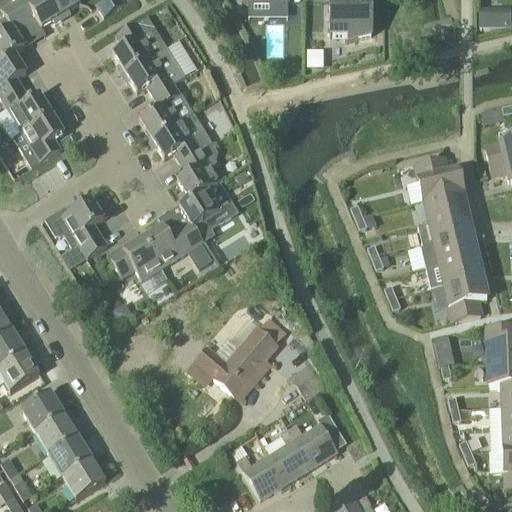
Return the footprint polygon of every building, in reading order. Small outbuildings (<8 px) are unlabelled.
[(0,14),(0,15),(10,8),(14,7),(9,0),(3,0),(0,2),(0,14)] [(10,8),(24,29),(34,22),(40,32),(60,20),(47,0),(24,0),(14,7),(10,8)] [(47,0),(60,20),(80,7),(75,0),(47,0)] [(133,3),(131,0),(114,0),(96,11),(103,22),(133,3)] [(346,46),(356,43),(370,40),(370,34),(370,0),(345,0),(346,5),(329,5),(329,40),(331,39),(346,39),(346,46)] [(24,29),(10,8),(0,15),(5,22),(0,24),(0,34),(1,37),(0,37),(0,65),(13,58),(14,58),(24,52),(13,35),(24,29)] [(479,31),(497,31),(496,13),(479,13),(479,31)] [(111,57),(124,77),(165,52),(146,21),(114,41),(121,51),(111,57)] [(184,82),(165,52),(124,77),(136,97),(145,91),(152,102),(172,89),(184,82)] [(13,58),(0,65),(0,104),(2,107),(22,94),(16,84),(26,78),(14,58),(13,58)] [(139,124),(151,144),(181,125),(169,106),(179,100),(172,89),(152,102),(158,112),(139,124)] [(2,107),(20,137),(51,119),(38,99),(29,105),(22,94),(2,107)] [(511,117),(511,109),(501,112),(502,120),(511,117)] [(181,125),(151,144),(163,164),(173,158),(179,168),(212,148),(193,118),(181,125)] [(12,143),(30,173),(60,155),(53,144),(63,138),(51,119),(20,137),(12,143)] [(507,187),(511,185),(511,146),(498,149),(484,153),(491,181),(505,177),(507,187)] [(176,185),(188,204),(208,193),(219,187),(226,183),(215,166),(217,157),(212,148),(179,168),(185,180),(176,185)] [(418,184),(423,206),(460,197),(455,175),(446,177),(442,163),(414,169),(418,184)] [(178,234),(191,255),(202,248),(197,240),(204,236),(199,227),(231,207),(219,187),(208,193),(188,204),(178,210),(189,227),(178,234)] [(461,200),(460,197),(423,206),(424,208),(428,227),(465,218),(461,200)] [(99,240),(93,230),(102,224),(90,204),(68,217),(65,212),(44,225),(54,240),(59,241),(63,239),(72,253),(77,250),(79,253),(99,240)] [(349,213),(354,224),(361,221),(357,210),(349,213)] [(465,218),(428,227),(433,248),(470,239),(465,218)] [(366,232),(361,221),(354,224),(358,235),(366,232)] [(162,231),(142,243),(160,273),(191,255),(178,234),(168,240),(162,231)] [(470,239),(433,248),(438,269),(475,260),(470,239)] [(99,240),(79,253),(85,263),(106,251),(99,240)] [(140,285),(160,273),(142,243),(123,255),(121,251),(106,260),(120,283),(134,275),(140,285)] [(366,253),(370,264),(378,261),(373,250),(366,253)] [(438,269),(443,290),(480,281),(475,260),(438,269)] [(378,261),(370,264),(375,275),(383,272),(378,261)] [(486,303),(480,281),(443,290),(448,312),(452,327),(480,320),(476,305),(486,303)] [(383,294),(387,305),(395,301),(390,290),(383,294)] [(399,312),(395,301),(387,305),(392,316),(399,312)] [(0,341),(10,335),(0,318),(0,341)] [(214,359),(212,357),(206,352),(185,375),(205,392),(212,383),(233,402),(277,350),(275,349),(285,337),(268,322),(259,334),(256,332),(238,353),(227,343),(214,359)] [(487,369),(511,367),(511,330),(485,331),(487,369)] [(0,341),(0,371),(24,357),(10,335),(0,341)] [(24,357),(0,371),(0,382),(9,397),(39,379),(38,378),(37,378),(24,357)] [(445,359),(437,361),(440,372),(448,371),(453,369),(453,367),(451,358),(445,359)] [(325,377),(313,359),(304,365),(306,369),(288,381),(304,404),(322,391),(317,383),(325,377)] [(488,391),(501,391),(501,390),(511,389),(511,367),(487,369),(488,391)] [(448,371),(440,372),(442,384),(450,382),(448,371)] [(511,389),(501,390),(501,391),(502,412),(511,411),(511,389)] [(20,414),(34,437),(62,419),(49,398),(50,398),(49,396),(20,414)] [(449,415),(457,414),(455,402),(447,404),(449,415)] [(503,434),(511,433),(511,411),(502,412),(503,434)] [(457,414),(449,415),(452,427),(460,425),(457,414)] [(76,441),(62,419),(34,437),(48,459),(76,441)] [(295,430),(287,434),(311,473),(337,457),(320,430),(302,441),(295,430)] [(511,433),(503,434),(503,453),(503,455),(511,454),(511,433)] [(285,489),(311,473),(287,434),(279,440),(286,452),(269,462),(285,489)] [(76,441),(48,459),(62,481),(90,464),(76,441)] [(462,460),(469,457),(464,446),(458,449),(462,460)] [(511,454),(503,455),(505,493),(511,492),(511,454)] [(469,457),(462,460),(467,471),(474,468),(469,457)] [(244,461),(236,466),(259,505),(285,489),(269,462),(252,473),(244,461)] [(0,469),(9,483),(18,478),(8,463),(0,467),(0,469)] [(103,485),(90,464),(62,481),(75,502),(74,503),(75,504),(105,486),(104,484),(103,485)] [(18,478),(9,483),(22,506),(31,500),(18,478)] [(0,509),(4,507),(7,511),(11,511),(17,508),(4,486),(0,488),(0,509)] [(365,500),(345,511),(365,511),(370,509),(365,500)]
